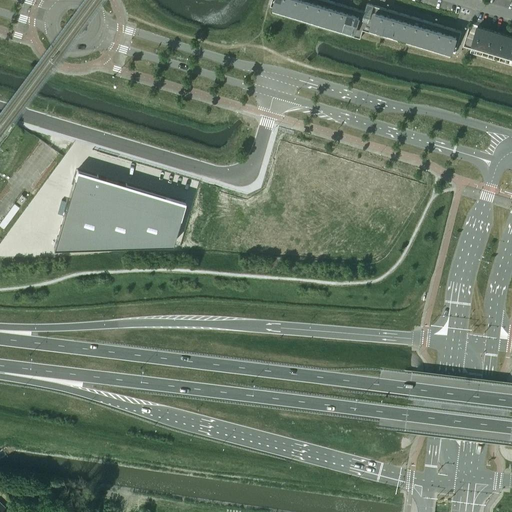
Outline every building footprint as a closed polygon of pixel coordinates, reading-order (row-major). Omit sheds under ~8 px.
[(271,0),(270,6),(354,32),(353,36),(360,38),(363,30),(369,32),(371,28),(455,53),(461,31),(367,3),(365,11),(327,0),(271,0)] [(511,36),(469,24),(463,46),(511,60),(511,36)] [(343,163),(317,155),(300,213),(325,220),(343,163)] [(170,248),(184,202),(77,170),(54,247),(170,248)] [(394,188),(364,179),(352,220),(384,229),(389,213),(387,212),(394,188)] [(26,198),(21,194),(16,201),(21,205),(26,198)] [(19,207),(14,203),(0,221),(0,225),(3,228),(19,207)]
